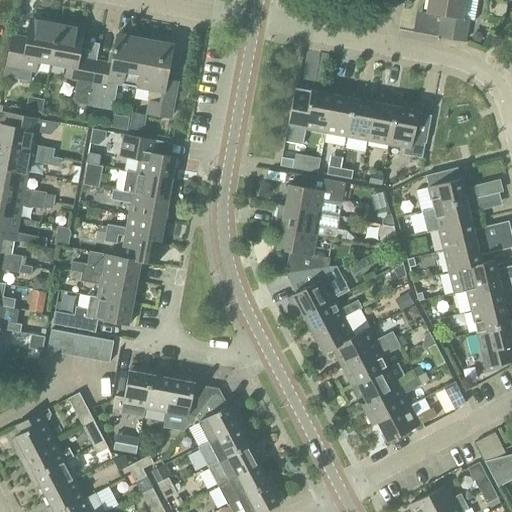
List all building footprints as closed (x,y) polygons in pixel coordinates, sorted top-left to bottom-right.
[(443,16),(439,38),(464,43),(469,20),(462,19),(465,0),(429,0),(427,13),(443,16)] [(12,34),(4,77),(30,81),(34,61),(51,64),(59,24),(32,19),(28,37),(12,34)] [(59,24),(51,64),(65,67),(63,78),(77,80),(74,100),(77,104),(88,106),(96,61),(79,58),(85,28),(59,24)] [(112,64),(96,61),(88,106),(112,110),(117,83),(136,87),(145,40),(118,35),(112,64)] [(145,40),(136,87),(151,90),(147,115),(173,119),(179,82),(167,79),(173,45),(145,40)] [(295,92),(285,142),(302,145),(305,129),(325,133),(333,95),(311,91),(310,95),(295,92)] [(347,137),(354,99),(333,95),(325,133),(347,137)] [(19,110),(37,111),(39,98),(20,96),(19,110)] [(368,141),(375,103),(354,99),(347,137),(368,141)] [(389,145),(396,107),(375,103),(368,141),(389,145)] [(419,111),(396,107),(389,145),(405,148),(404,154),(423,158),(426,144),(427,144),(432,116),(418,113),(419,111)] [(38,119),(7,113),(5,125),(0,124),(0,147),(54,158),(55,149),(34,145),(38,119)] [(142,131),(145,115),(132,113),(129,129),(142,131)] [(137,173),(172,180),(177,157),(167,156),(170,143),(125,135),(121,156),(139,160),(137,173)] [(52,166),(54,158),(0,147),(0,170),(28,175),(31,161),(52,166)] [(283,158),(281,166),(293,168),(294,160),(283,158)] [(400,170),(405,179),(420,172),(415,163),(400,170)] [(98,189),(102,169),(87,166),(83,186),(98,189)] [(339,177),(341,168),(329,166),(328,175),(339,177)] [(341,168),(339,177),(352,179),(354,171),(341,168)] [(428,187),(434,209),(466,201),(479,198),(476,189),(464,192),(458,168),(426,176),(429,187),(428,187)] [(25,189),(28,175),(0,170),(0,192),(46,201),(47,193),(25,189)] [(127,171),(123,192),(126,193),(133,194),(168,201),(172,180),(137,173),(127,171)] [(371,174),(370,182),(382,185),(384,176),(371,174)] [(346,184),(314,178),(312,189),(290,185),(285,207),(327,215),(328,215),(330,202),(342,204),(346,184)] [(124,201),(126,193),(123,192),(113,190),(112,199),(124,201)] [(44,209),(46,201),(0,192),(0,215),(20,219),(22,205),(44,209)] [(165,222),(168,201),(133,194),(129,215),(165,222)] [(466,201),(434,209),(439,230),(472,222),(469,210),(481,207),(479,198),(466,201)] [(120,213),(121,200),(109,199),(107,211),(120,213)] [(73,204),(71,213),(96,218),(98,209),(73,204)] [(325,227),(327,215),(285,207),(280,206),(277,219),(283,220),(282,228),(317,235),(345,240),(347,231),(325,227)] [(17,233),(20,219),(0,215),(0,238),(16,241),(37,245),(39,237),(17,233)] [(161,243),(165,222),(129,215),(127,228),(108,225),(106,233),(119,236),(125,237),(161,243)] [(444,251),(511,234),(511,232),(509,221),(485,227),(486,231),(474,234),(472,222),(439,230),(444,251)] [(313,256),(317,235),(282,228),(278,250),(291,252),(287,274),(328,268),(330,259),(313,256)] [(118,244),(119,236),(106,233),(105,241),(118,244)] [(482,264),(482,263),(479,252),(490,249),(491,253),(511,247),(511,234),(444,251),(449,273),(462,270),(461,269),(482,264)] [(157,265),(161,243),(125,237),(121,257),(121,258),(141,261),(141,262),(157,265)] [(16,242),(16,241),(0,238),(0,260),(22,265),(23,256),(1,252),(4,239),(16,242)] [(72,262),(71,271),(83,273),(95,275),(137,283),(141,262),(141,261),(121,258),(121,257),(106,254),(103,268),(72,262)] [(33,267),(22,265),(0,260),(0,268),(32,275),(33,267)] [(462,270),(449,273),(455,293),(467,290),(511,279),(511,266),(496,270),(494,260),(482,263),(482,264),(461,269),(462,270)] [(399,282),(406,278),(403,267),(393,272),(399,282)] [(297,293),(293,295),(297,303),(292,306),(298,318),(304,315),(335,298),(325,279),(332,275),(328,268),(287,274),(297,293)] [(81,281),(93,283),(95,275),(83,273),(81,281)] [(100,284),(98,298),(133,304),(137,283),(95,275),(93,283),(100,284)] [(472,311),(505,303),(502,291),(511,288),(511,282),(511,279),(467,290),(472,311)] [(22,312),(36,313),(38,291),(24,290),(22,312)] [(53,325),(95,332),(97,320),(129,326),(133,304),(98,298),(89,296),(87,309),(77,307),(75,315),(56,312),(53,325)] [(460,296),(448,297),(451,328),(463,326),(460,296)] [(0,297),(0,306),(4,307),(14,308),(15,300),(0,297)] [(335,298),(304,315),(314,334),(345,317),(358,310),(363,308),(359,300),(341,309),(335,298)] [(477,332),(511,323),(511,313),(507,315),(505,303),(472,311),(477,332)] [(0,328),(0,329),(21,333),(23,325),(2,321),(4,307),(0,306),(0,328)] [(345,317),(314,334),(324,353),(370,329),(369,329),(368,329),(358,310),(345,317)] [(511,323),(477,332),(483,354),(482,354),(486,368),(511,361),(511,348),(511,347),(511,346),(511,333),(511,323)] [(344,358),(348,365),(385,345),(397,339),(393,332),(376,341),(370,329),(324,353),(324,354),(333,349),(339,360),(344,358)] [(52,331),(48,352),(60,354),(64,333),(52,331)] [(64,333),(60,354),(72,357),(76,335),(64,333)] [(31,335),(29,349),(43,351),(45,337),(31,335)] [(76,335),(72,357),(84,359),(89,337),(76,335)] [(89,337),(84,359),(97,361),(101,339),(98,339),(89,337)] [(101,339),(97,361),(106,363),(110,363),(114,341),(110,341),(101,339)] [(352,387),(358,384),(390,367),(384,356),(401,347),(397,339),(385,345),(348,365),(352,372),(346,375),(352,387)] [(427,348),(433,359),(441,355),(436,344),(427,348)] [(358,384),(368,403),(417,378),(423,374),(419,367),(404,375),(398,363),(390,367),(358,384)] [(143,418),(145,408),(151,375),(152,371),(130,367),(125,398),(116,396),(114,409),(122,410),(121,414),(143,418)] [(166,412),(163,428),(184,431),(196,417),(218,389),(194,385),(195,384),(185,382),(186,377),(173,374),(172,379),(166,412)] [(145,408),(166,412),(172,379),(160,377),(151,375),(145,408)] [(417,378),(368,403),(372,411),(366,414),(372,425),(410,406),(404,394),(421,385),(417,378)] [(467,403),(462,394),(456,382),(444,388),(455,409),(467,403)] [(196,417),(209,442),(239,426),(243,424),(238,413),(233,415),(229,407),(227,408),(219,389),(218,389),(196,417)] [(84,427),(94,421),(80,393),(69,399),(84,427)] [(410,406),(372,425),(373,426),(378,423),(388,442),(420,426),(420,425),(437,416),(433,408),(416,417),(410,406)] [(16,448),(22,459),(26,457),(56,441),(46,422),(50,420),(52,414),(49,409),(16,426),(21,434),(16,437),(20,446),(16,448)] [(98,428),(94,421),(84,427),(88,434),(93,446),(104,440),(98,428)] [(239,426),(209,442),(219,461),(249,446),(240,427),(244,425),(243,424),(239,426)] [(4,429),(0,430),(0,449),(10,446),(4,429)] [(489,433),(468,442),(476,461),(497,452),(489,433)] [(104,440),(93,446),(98,454),(108,448),(104,440)] [(32,468),(36,476),(66,460),(72,457),(68,449),(62,452),(56,441),(26,457),(22,459),(28,470),(32,468)] [(208,467),(218,486),(259,465),(249,446),(219,461),(208,467)] [(511,454),(485,462),(498,487),(511,480),(511,454)] [(139,461),(143,469),(154,463),(150,456),(143,459),(139,461)] [(40,484),(46,495),(76,479),(66,460),(36,476),(40,484)] [(132,475),(143,469),(139,461),(128,467),(132,475)] [(468,469),(481,493),(492,487),(479,463),(468,469)] [(218,486),(229,505),(269,484),(265,476),(259,465),(218,486)] [(132,475),(142,494),(153,488),(143,469),(132,475)] [(162,491),(173,485),(169,478),(158,484),(162,491)] [(52,506),(54,511),(60,511),(86,499),(76,479),(46,495),(52,506)] [(245,511),(263,511),(284,502),(273,482),(269,484),(229,505),(232,511),(237,511),(244,509),(245,511)] [(173,485),(162,491),(166,499),(177,493),(173,485)] [(459,494),(453,497),(447,485),(411,504),(415,511),(443,511),(463,502),(459,494)] [(481,493),(485,491),(490,502),(498,498),(492,487),(481,493)] [(148,506),(151,511),(154,511),(163,507),(153,488),(142,494),(148,506)] [(106,511),(96,493),(86,499),(60,511),(106,511)] [(460,511),(461,511),(467,509),(463,502),(443,511),(460,511)]
